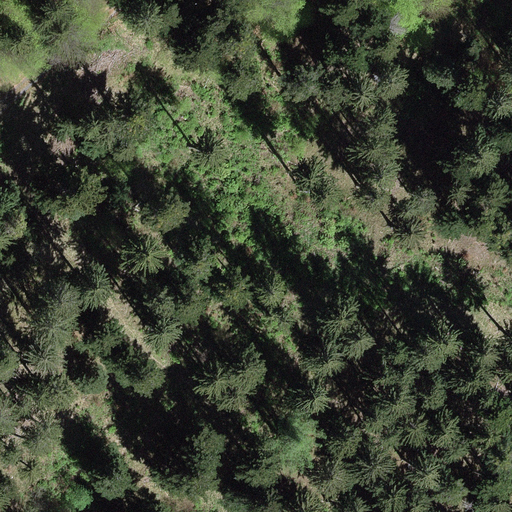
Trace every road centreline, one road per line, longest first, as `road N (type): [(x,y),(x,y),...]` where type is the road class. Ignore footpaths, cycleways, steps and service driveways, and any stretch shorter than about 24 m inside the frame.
road 1 (track): [(39,66),(22,170),(26,192),(145,362),(209,402),(218,419),(207,480),(222,511)]
road 2 (track): [(128,0),(39,66),(0,109)]
